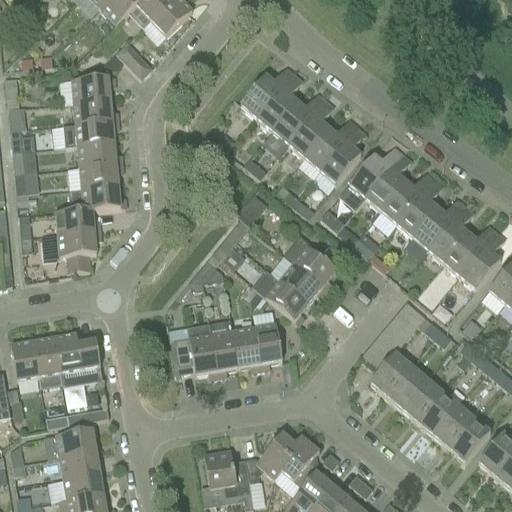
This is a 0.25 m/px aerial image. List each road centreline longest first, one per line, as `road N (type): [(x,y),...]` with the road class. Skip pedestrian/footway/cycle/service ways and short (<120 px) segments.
road 1 (unclassified): [(108,303),(155,237),(160,108),(168,90),(251,0)]
road 2 (residential): [(511,194),(362,86),(268,0)]
road 3 (unclassified): [(139,428),(317,410)]
road 4 (residential): [(443,511),(317,410)]
road 5 (unclassified): [(139,428),(108,303)]
road 6 (residential): [(317,410),(319,395),(386,307)]
